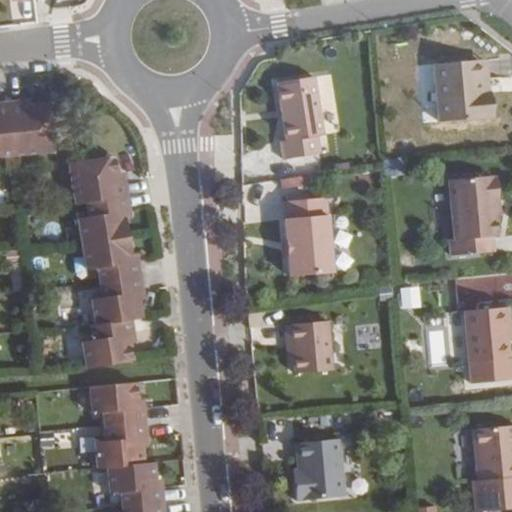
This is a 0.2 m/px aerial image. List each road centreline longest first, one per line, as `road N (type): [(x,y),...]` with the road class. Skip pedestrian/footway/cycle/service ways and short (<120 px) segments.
road 1 (tertiary): [(211,511),(178,96)]
road 2 (residential): [(447,0),(230,33)]
